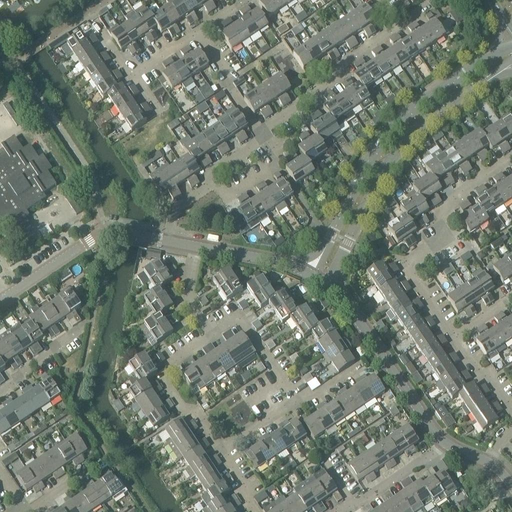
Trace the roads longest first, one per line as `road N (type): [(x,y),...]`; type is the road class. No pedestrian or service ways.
road 1 (unclassified): [(511,45),(388,133),(308,274)]
road 2 (unclassified): [(331,287),(375,188),(406,141),(511,64)]
road 3 (residential): [(455,334),(408,256),(434,239),(452,195),(511,152)]
road 4 (unclassified): [(447,446),(331,287)]
road 5 (residential): [(255,133),(395,25)]
road 6 (unclassified): [(0,302),(100,236),(144,237)]
road 7 (residential): [(220,452),(166,384),(171,361),(209,336)]
road 8 (residential): [(296,404),(245,323),(209,336)]
road 9 (residential): [(338,511),(447,446)]
road 10 (residential): [(255,133),(197,27)]
